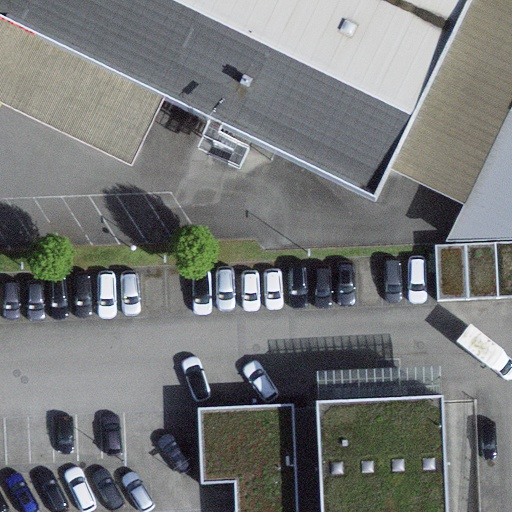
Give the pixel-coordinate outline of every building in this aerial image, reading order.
[(511,0),(0,0),(0,109),(132,174),(164,110),(375,212),(393,176),(463,210),(510,113),(511,109),(511,0)] [(511,245),(511,113),(510,113),(463,210),(445,247),(511,245)] [(511,245),(445,247),(435,247),(436,302),(511,300),(511,245)] [(447,511),(442,374),(315,379),(320,511),(447,511)] [(298,511),(295,408),(197,412),(200,489),(233,487),(234,511),(298,511)]
